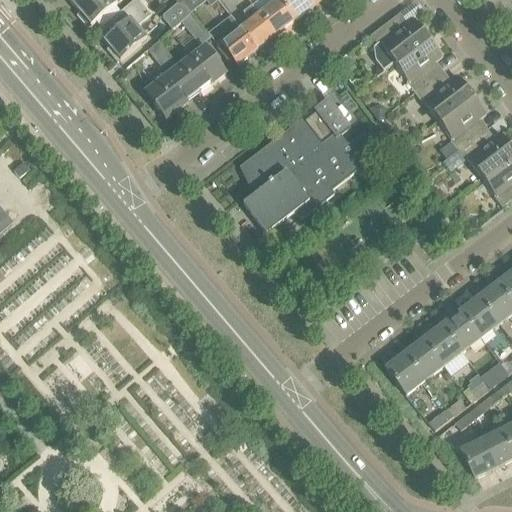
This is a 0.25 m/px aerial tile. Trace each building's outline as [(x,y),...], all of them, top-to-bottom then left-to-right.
[(65,0),(79,17),(77,18),(87,30),(89,28),(89,29),(123,0),(65,0)] [(214,0),(203,0),(212,11),(219,6),(214,0)] [(274,0),(277,3),(293,25),(312,10),(304,0),(274,0)] [(304,0),(312,10),(325,0),(304,0)] [(120,64),(146,42),(144,40),(141,43),(132,33),(150,18),(135,1),(103,29),(111,37),(103,44),(108,50),(105,53),(116,66),(119,63),(120,64)] [(260,2),(252,8),(275,39),(293,25),(277,3),(267,11),(260,2)] [(180,26),(192,41),(198,49),(209,41),(179,4),(162,18),(162,21),(171,33),(180,26)] [(249,24),(239,32),(255,54),(275,39),(252,8),(251,8),(242,15),(249,24)] [(383,74),(393,67),(426,42),(412,23),(405,28),(398,19),(370,40),(377,49),(374,52),(375,65),(383,74)] [(236,68),(255,54),(239,32),(220,46),(236,68)] [(441,61),(426,42),(393,67),(408,85),(406,87),(414,97),(441,75),(434,66),(441,61)] [(180,96),(191,88),(178,71),(178,70),(160,46),(148,56),(166,79),(144,96),(165,123),(187,105),(180,96)] [(203,51),(178,70),(178,71),(191,88),(198,97),(224,77),(203,51)] [(449,85),(441,75),(414,97),(422,107),(423,106),(437,124),(470,99),(455,80),(449,85)] [(485,118),(470,99),(437,124),(454,146),(452,147),(457,154),(485,132),(478,123),(485,118)] [(231,174),(255,201),(284,178),(285,179),(339,138),(348,131),(328,104),(231,174)] [(377,123),(388,116),(384,109),(377,108),(370,113),(377,123)] [(492,142),(485,132),(457,154),(466,165),(467,163),(481,181),(511,156),(511,153),(499,137),(492,142)] [(339,139),(339,138),(285,179),(284,178),(255,201),(244,208),(265,235),(297,211),(304,220),(334,197),(331,194),(379,157),(363,136),(359,138),(359,139),(346,149),(339,139)] [(511,156),(481,181),(495,200),(493,201),(501,212),(511,203),(511,156)] [(19,181),(29,173),(23,166),(13,174),(19,181)] [(40,180),(33,173),(31,175),(22,183),(28,191),(40,180)] [(0,237),(13,226),(0,211),(0,237)] [(511,275),(497,287),(511,306),(511,275)] [(511,306),(497,287),(478,301),(498,327),(511,316),(511,306)] [(478,301),(459,316),(479,342),(498,327),(478,301)] [(467,351),(479,342),(459,316),(441,330),(465,361),(471,356),(467,351)] [(456,367),(465,361),(441,330),(422,344),(442,370),(452,362),(456,367)] [(423,384),(442,370),(422,344),(403,358),(423,384)] [(405,398),(423,384),(403,358),(385,372),(405,398)] [(498,367),(480,381),(484,386),(490,394),(503,384),(508,379),(501,369),(498,367)] [(511,382),(501,391),(502,392),(507,398),(511,393),(511,382)] [(484,386),(471,395),(477,403),(490,394),(484,386)] [(501,391),(490,399),(491,399),(491,400),(496,406),(507,398),(502,392),(501,391)] [(490,399),(483,405),(489,412),(496,407),(496,406),(491,400),(491,399),(490,399)] [(459,402),(445,413),(451,421),(465,410),(459,402)] [(476,410),(465,418),(465,419),(470,426),(482,417),(481,417),(476,410)] [(444,414),(428,426),(435,434),(450,422),(451,421),(445,413),(444,414)] [(510,430),(501,434),(511,456),(511,415),(505,419),(510,430)] [(465,418),(453,427),(454,428),(459,434),(470,426),(465,419),(465,418)] [(481,445),(480,445),(494,472),(511,462),(511,456),(501,434),(490,440),(484,429),(475,434),(481,445)] [(474,482),(494,472),(480,445),(460,455),(474,482)]
